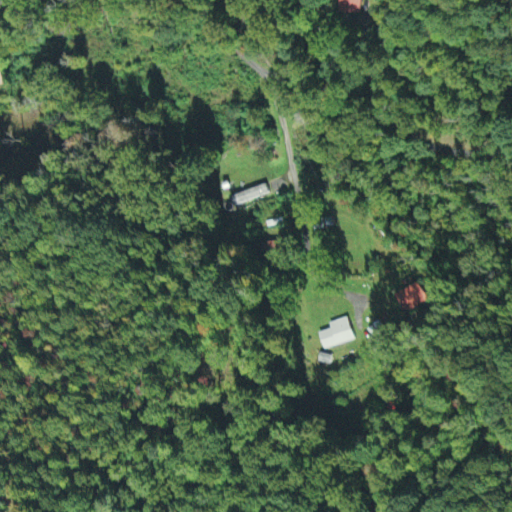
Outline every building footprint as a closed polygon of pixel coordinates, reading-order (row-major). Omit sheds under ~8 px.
[(341,0),(341,10),(359,10),(359,0),(341,0)] [(267,190),(232,204),(229,195),(264,182),(267,190)] [(295,247),(260,249),(260,241),(295,239),(295,247)] [(416,279),(394,292),(405,311),(427,298),(416,279)] [(346,315),(353,338),(325,347),(319,330),(331,326),(330,321),(346,315)]
